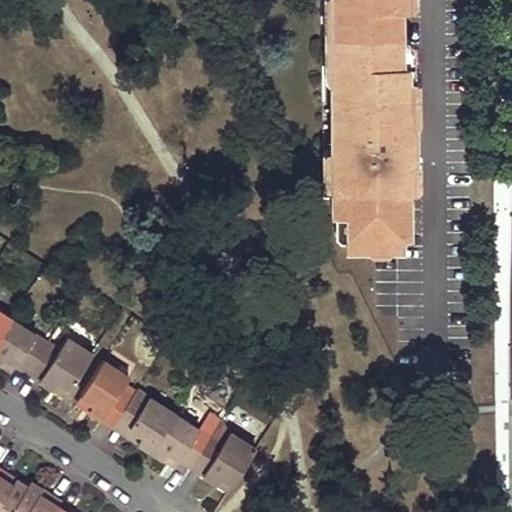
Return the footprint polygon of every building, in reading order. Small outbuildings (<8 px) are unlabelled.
[(321,0),(323,197),(331,197),(331,212),(345,212),(346,245),(399,244),(399,230),(407,230),(407,223),(406,159),(406,123),(405,62),(399,62),(399,6),(405,6),(404,0),(321,0)] [(0,359),(4,353),(19,362),(56,385),(60,379),(72,386),(94,352),(67,335),(59,346),(47,338),(11,315),(0,307),(0,359)] [(0,359),(15,368),(19,362),(4,353),(0,359)] [(138,437),(164,453),(169,446),(183,455),(218,477),(222,471),(236,480),(258,445),(232,428),(225,440),(213,433),(176,409),(138,384),(133,392),(124,385),(131,374),(106,357),(84,392),(96,400),(91,407),(117,423),(121,416),(143,430),(138,437)] [(56,385),(69,393),(72,386),(60,379),(56,385)] [(79,399),(91,407),(96,400),(84,392),(79,399)] [(117,423),(138,437),(143,430),(121,416),(117,423)] [(164,453),(178,462),(183,455),(169,446),(164,453)] [(0,511),(75,511),(59,502),(62,497),(31,477),(29,481),(0,464),(0,511)] [(218,477),(232,486),(236,480),(222,471),(218,477)]
